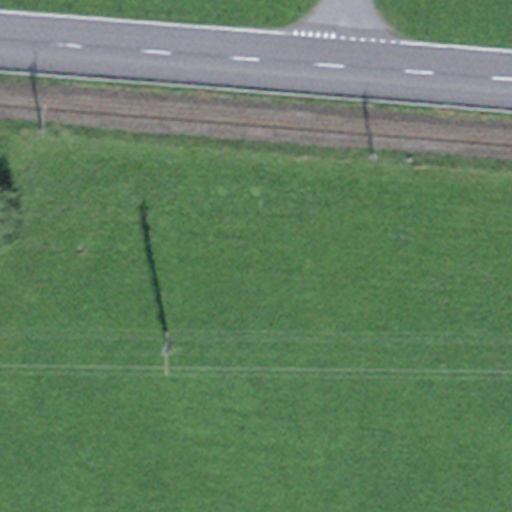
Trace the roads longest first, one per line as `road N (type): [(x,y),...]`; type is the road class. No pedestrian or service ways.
road 1 (secondary): [(356,68),(0,40)]
road 2 (secondary): [(511,80),(356,68)]
